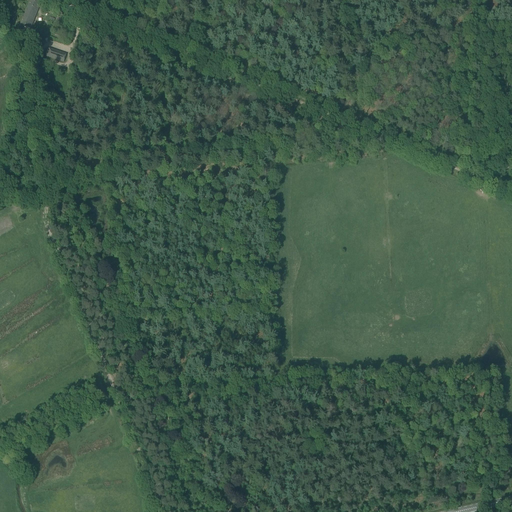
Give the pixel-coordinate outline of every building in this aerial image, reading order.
[(30,0),(26,12),(35,16),(38,10),(42,1),(39,0),(30,0)] [(45,11),(58,16),(61,9),(48,4),(45,11)] [(0,17),(7,20),(9,15),(0,10),(0,17)] [(30,29),(35,16),(26,12),(18,30),(22,32),(24,27),(30,29)] [(64,62),(66,54),(48,48),(45,56),(64,62)]
